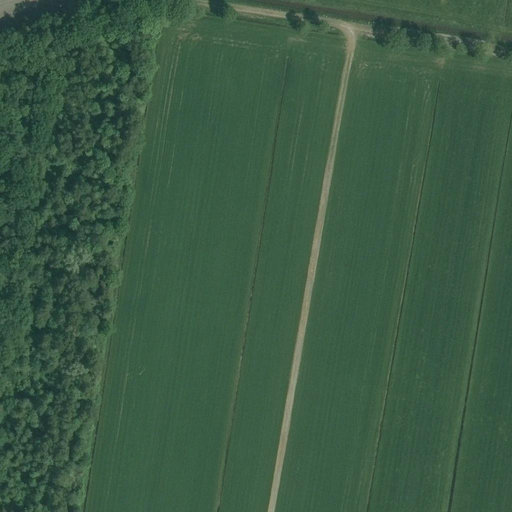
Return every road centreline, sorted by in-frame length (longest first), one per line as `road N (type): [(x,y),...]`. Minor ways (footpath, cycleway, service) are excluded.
road 1 (track): [(352,24),(270,511)]
road 2 (track): [(511,49),(196,0)]
